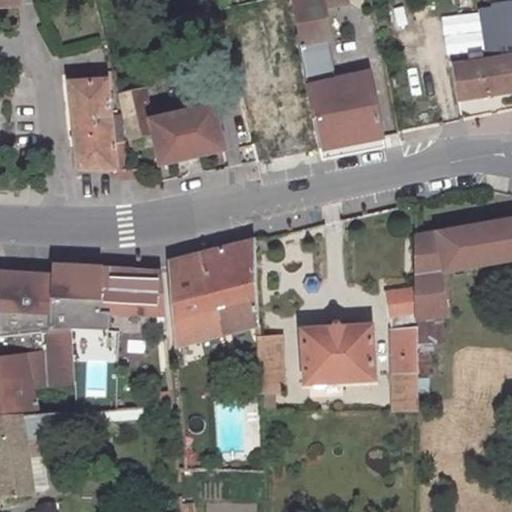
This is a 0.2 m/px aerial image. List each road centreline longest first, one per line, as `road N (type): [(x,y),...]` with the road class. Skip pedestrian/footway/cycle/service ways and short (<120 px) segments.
road 1 (tertiary): [(511,155),(491,152),(230,209),(61,228)]
road 2 (residential): [(61,228),(46,80),(35,53),(0,44)]
